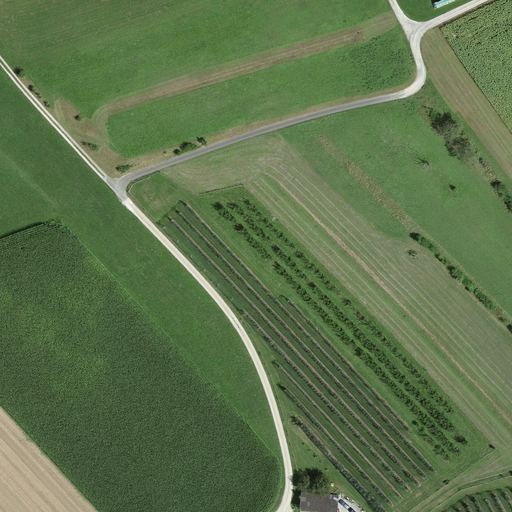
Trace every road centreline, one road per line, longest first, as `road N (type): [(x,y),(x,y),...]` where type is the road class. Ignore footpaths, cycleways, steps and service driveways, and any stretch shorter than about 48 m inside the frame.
road 1 (track): [(480,0),(410,33),(421,76),(406,92),(281,124),(115,186),(223,301),(259,355),(290,440),(288,511)]
road 2 (track): [(0,41),(115,186)]
